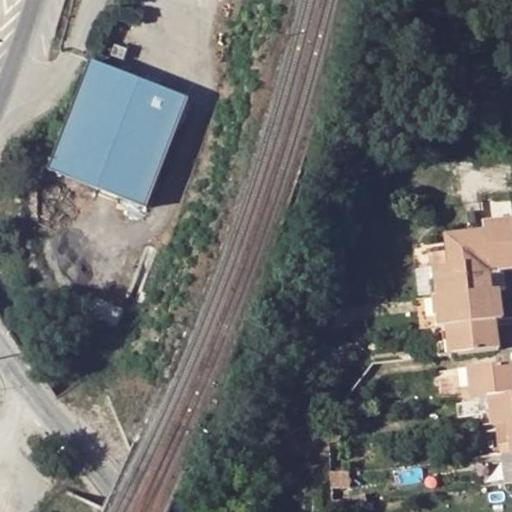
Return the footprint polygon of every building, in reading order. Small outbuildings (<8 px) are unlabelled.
[(146,209),(189,100),(92,62),(50,170),(146,209)] [(511,221),(483,224),(484,233),(444,237),(448,267),(428,269),(435,327),(447,325),(495,320),(502,320),(498,290),(493,291),(492,276),(500,275),(499,271),(511,269),(511,221)] [(343,257),(348,242),(338,239),(334,253),(343,257)] [(492,276),(493,291),(498,290),(505,289),(503,275),(500,275),(492,276)] [(327,327),(328,312),(317,311),(316,326),(327,327)] [(498,350),(495,320),(447,325),(449,343),(443,343),(444,356),(498,350)] [(470,386),(471,399),(476,398),(487,397),(505,395),(505,394),(511,393),(511,363),(468,369),(470,386)] [(458,387),(470,386),(468,369),(456,370),(458,387)] [(511,393),(505,394),(505,395),(487,397),(489,415),(490,426),(497,425),(508,424),(511,423),(511,393)] [(487,397),(476,398),(478,415),(478,416),(489,415),(487,397)] [(463,417),(478,415),(476,398),(471,399),(461,400),(463,417)] [(498,443),(509,442),(508,424),(497,425),(498,443)] [(350,489),(348,472),(330,474),(331,490),(350,489)]
